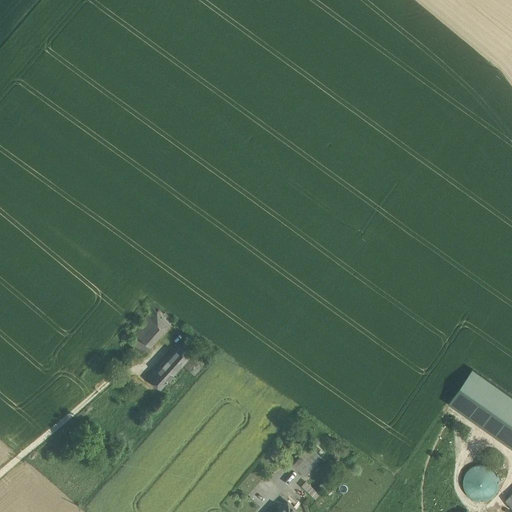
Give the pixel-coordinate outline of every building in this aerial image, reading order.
[(147,315),(133,331),(136,334),(150,346),(171,323),(169,321),(172,318),(165,312),(163,313),(159,308),(157,311),(153,308),(147,315)] [(126,331),(121,336),(127,341),(131,336),(126,331)] [(150,346),(136,334),(130,341),(141,351),(142,350),(146,353),(151,348),(150,346)] [(177,345),(148,377),(161,389),(183,364),(190,356),(177,345)] [(194,352),(190,356),(201,366),(205,362),(194,352)] [(201,366),(190,356),(183,364),(194,374),(201,366)] [(308,447),(293,464),(306,475),(320,458),(308,447)] [(498,489),(499,482),(498,475),(494,469),(488,466),(481,464),(474,466),(468,470),(465,476),(463,482),(465,489),(469,495),(475,499),(482,500),(488,499),(494,495),(498,489)] [(321,494),(306,481),(301,486),(316,499),(321,494)] [(329,486),(323,481),(319,486),(324,491),(329,486)] [(298,511),(287,501),(277,511),(298,511)]
